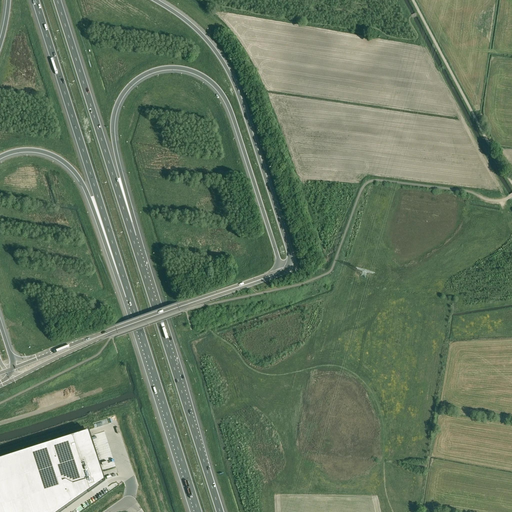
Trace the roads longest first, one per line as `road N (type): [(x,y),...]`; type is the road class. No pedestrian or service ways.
road 1 (motorway): [(133,238),(113,113),(143,75),(190,70),(224,97),(277,273)]
road 2 (motorway): [(35,0),(130,299)]
road 3 (motorway): [(289,266),(225,66),(197,30),(154,0)]
road 4 (motorway): [(220,511),(133,238)]
road 5 (motorway): [(133,238),(56,0)]
road 6 (motorway): [(130,299),(198,511)]
road 7 (motorway): [(0,157),(41,151),(72,170),(130,299)]
road 8 (primary): [(116,330),(277,273)]
